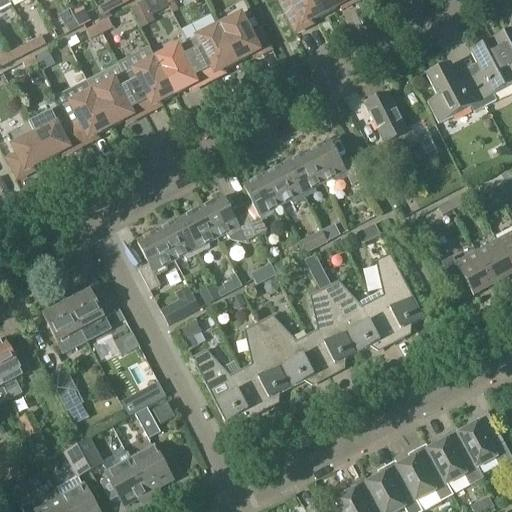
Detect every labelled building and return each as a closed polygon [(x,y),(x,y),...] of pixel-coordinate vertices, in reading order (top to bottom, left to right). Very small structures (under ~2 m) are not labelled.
[(6,0),(0,0),(0,13),(11,8),(8,4),(6,0)] [(124,7),(120,0),(115,0),(109,3),(114,12),(124,7)] [(151,0),(145,3),(152,17),(169,9),(164,0),(151,0)] [(193,0),(195,3),(199,0),(165,0),(169,6),(168,6),(172,14),(178,11),(174,3),(177,2),(176,0),(193,0)] [(326,15),(318,0),(277,0),(296,35),(308,29),(305,24),(314,20),(315,21),(326,15)] [(318,0),(326,15),(337,9),(336,8),(345,4),(348,8),(359,2),(358,0),(318,0)] [(91,24),(83,8),(71,14),(75,21),(79,30),(91,24)] [(241,18),(218,29),(237,66),(248,60),(248,59),(257,54),(259,59),(271,53),(260,32),(251,36),(241,18)] [(79,30),(75,21),(64,26),(69,35),(79,30)] [(98,27),(102,35),(114,30),(109,21),(98,27)] [(98,27),(86,32),(91,41),(102,35),(98,27)] [(218,29),(187,45),(207,85),(219,79),(217,75),(226,70),(226,71),(237,66),(218,29)] [(511,34),(493,44),(511,80),(511,34)] [(29,44),(34,53),(46,46),(41,38),(29,44)] [(29,44),(8,55),(13,64),(34,53),(29,44)] [(511,88),(511,80),(493,44),(470,56),(481,77),(471,82),(485,109),(496,104),(493,98),(511,88)] [(187,45),(155,62),(174,99),(185,93),(184,92),(193,87),(196,91),(207,85),(187,45)] [(5,49),(0,51),(0,67),(1,70),(13,64),(8,55),(5,49)] [(48,52),(35,59),(39,67),(43,73),(55,67),(48,52)] [(34,59),(23,65),(28,73),(39,67),(35,59),(34,59)] [(155,62),(123,78),(144,118),(156,112),(153,108),(162,103),(163,104),(174,99),(155,62)] [(485,109),(471,82),(459,88),(449,68),(426,79),(438,102),(428,107),(427,105),(426,105),(438,127),(470,110),(473,116),(485,109)] [(144,118),(123,78),(92,94),(111,131),(122,126),(121,125),(130,120),(132,124),(144,118)] [(92,94),(60,110),(81,151),(92,145),(90,140),(99,136),(100,137),(111,131),(92,94)] [(401,124),(387,97),(365,108),(379,136),(385,147),(407,136),(401,125),(401,124)] [(81,151),(60,110),(28,127),(47,164),(58,158),(58,157),(67,152),(69,157),(81,151)] [(47,164),(28,127),(6,138),(15,158),(6,162),(17,184),(29,177),(27,173),(36,168),(36,169),(47,164)] [(430,140),(422,144),(427,156),(435,152),(430,140)] [(432,170),(418,141),(410,145),(408,141),(388,152),(403,183),(432,170)] [(330,144),(308,155),(324,185),(333,181),(336,184),(343,180),(348,178),(353,187),(363,182),(352,160),(341,165),(330,144)] [(308,155),(287,166),(305,200),(316,194),(315,190),(324,185),(308,155)] [(287,166),(266,177),(282,207),(290,203),(293,206),(300,202),(301,203),(305,200),(287,166)] [(480,176),(475,167),(463,173),(468,182),(480,176)] [(489,181),(494,190),(505,184),(500,175),(489,181)] [(245,216),(257,238),(267,232),(262,223),(274,216),(273,212),(282,207),(266,177),(244,189),(255,210),(245,216)] [(494,190),(489,181),(478,187),(482,196),(494,190)] [(202,211),(218,241),(226,236),(230,240),(241,234),(246,243),(257,238),(245,216),(235,221),(224,199),(202,211)] [(459,199),(449,205),(453,213),(464,207),(459,199)] [(453,213),(449,205),(437,210),(442,219),(453,213)] [(218,241),(202,211),(181,222),(199,256),(210,250),(209,246),(218,241)] [(187,262),(199,256),(181,222),(159,233),(175,263),(184,259),(187,262)] [(321,233),(326,244),(340,237),(335,226),(321,233)] [(380,238),(374,228),(357,237),(362,248),(380,238)] [(175,263),(159,233),(137,244),(149,266),(139,272),(150,294),(161,288),(156,279),(168,272),(167,268),(175,263)] [(326,244),(321,233),(301,244),(306,255),(326,244)] [(511,235),(496,245),(511,274),(511,235)] [(511,274),(496,245),(476,255),(494,288),(511,278),(511,274)] [(494,288),(476,255),(455,267),(473,300),(494,288)] [(315,257),(307,262),(357,357),(379,345),(382,353),(394,347),(372,305),(361,311),(338,285),(332,288),(315,257)] [(372,305),(394,347),(406,341),(402,333),(424,322),(390,258),(375,265),(383,299),(372,305)] [(357,357),(307,262),(305,263),(321,294),(309,300),(317,334),(306,340),(328,381),(340,375),(336,368),(357,357)] [(283,263),(273,268),(278,278),(288,272),(283,263)] [(219,295),(221,299),(242,288),(236,276),(230,279),(232,282),(223,287),(225,291),(219,295)] [(278,294),(279,288),(276,283),(271,281),(266,284),(264,290),(267,296),(272,297),(278,294)] [(219,295),(215,289),(202,296),(208,306),(221,299),(219,295)] [(77,300),(66,306),(87,345),(110,332),(97,306),(98,306),(94,298),(93,299),(90,293),(88,295),(86,291),(76,296),(77,300)] [(180,303),(161,313),(169,328),(200,311),(192,296),(180,303)] [(236,312),(246,306),(241,296),(230,301),(236,312)] [(87,345),(66,306),(42,318),(62,357),(87,345)] [(328,381),(306,340),(295,345),(272,320),(258,327),(291,391),(313,380),(317,387),(328,381)] [(190,353),(199,348),(191,333),(199,328),(196,323),(179,332),(190,353)] [(251,369),(240,374),(262,416),(274,410),(270,403),(291,391),(258,327),(243,335),(251,369)] [(0,382),(10,402),(23,396),(16,383),(23,379),(23,378),(31,374),(25,363),(19,366),(5,340),(0,343),(0,382)] [(262,416),(240,374),(229,380),(206,355),(206,354),(191,362),(225,426),(247,415),(251,422),(262,416)] [(67,370),(50,379),(67,414),(68,413),(82,406),(84,405),(67,370)] [(0,406),(10,402),(0,382),(0,406)] [(160,388),(122,408),(128,419),(166,399),(160,388)] [(174,421),(167,406),(153,414),(160,428),(174,421)] [(160,437),(147,412),(135,419),(148,443),(160,437)] [(42,433),(32,415),(19,422),(29,439),(30,439),(41,460),(52,454),(40,434),(42,433)] [(456,432),(483,482),(484,482),(478,471),(496,462),(501,472),(511,466),(511,461),(487,415),(474,422),(476,426),(459,436),(456,432)] [(483,482),(456,432),(443,439),(446,443),(428,453),(426,449),(425,449),(452,499),(453,499),(447,488),(465,478),(471,489),(483,482)] [(89,441),(76,449),(90,474),(103,467),(89,441)] [(24,476),(7,445),(0,448),(0,479),(4,487),(24,476)] [(90,474),(76,449),(63,456),(77,481),(90,474)] [(428,511),(452,499),(425,449),(413,456),(415,460),(397,469),(395,465),(395,466),(419,511),(428,511)] [(154,451),(130,464),(148,497),(173,484),(154,451)] [(117,499),(124,511),(148,497),(130,464),(105,477),(107,480),(100,484),(110,503),(117,499)] [(419,511),(395,466),(382,472),(385,476),(367,486),(365,482),(364,482),(380,511),(403,511),(404,511),(419,511)] [(6,488),(19,511),(21,511),(32,506),(19,482),(6,488)] [(380,511),(364,482),(352,489),(354,493),(335,504),(339,511),(380,511)] [(60,502),(64,511),(96,511),(84,489),(60,502)] [(488,498),(470,508),(472,511),(489,511),(494,509),(488,498)] [(64,511),(60,502),(42,511),(64,511)]
